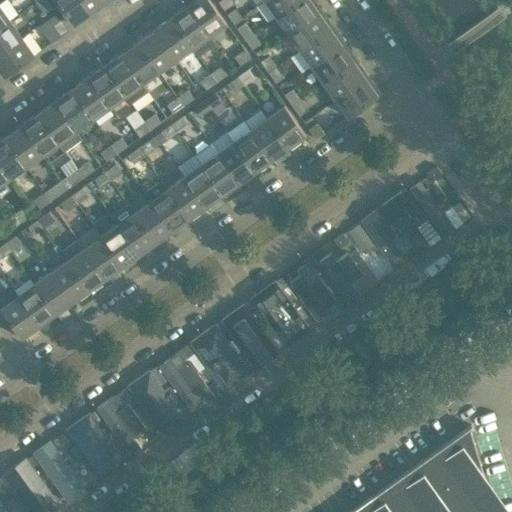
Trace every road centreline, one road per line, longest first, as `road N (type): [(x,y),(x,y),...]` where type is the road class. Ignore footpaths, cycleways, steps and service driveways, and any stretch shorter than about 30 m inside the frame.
road 1 (residential): [(441,125),(494,200),(491,208),(65,511)]
road 2 (residential): [(0,442),(441,125)]
road 3 (residential): [(418,94),(0,398)]
road 4 (unclassified): [(287,511),(511,353)]
road 5 (residential): [(0,112),(155,0)]
